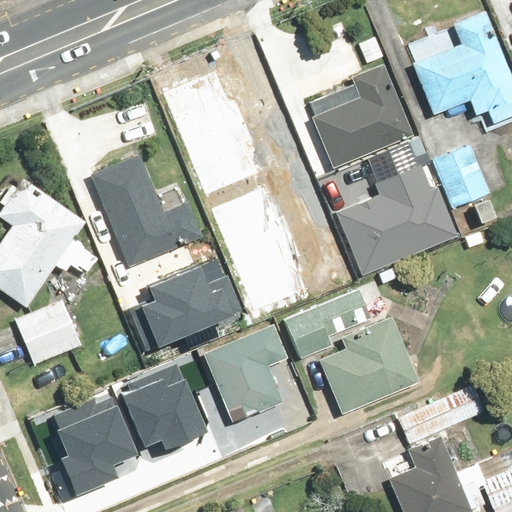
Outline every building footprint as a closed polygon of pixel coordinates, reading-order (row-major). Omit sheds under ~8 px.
[(511,117),(511,89),(482,16),(450,29),(457,48),(411,67),(432,118),(468,104),(474,119),(484,115),(489,126),(511,117)] [(308,120),(330,171),(410,136),(380,66),(348,80),(356,99),(308,120)] [(272,225),(278,119),(224,116),(217,222),(272,225)] [(470,144),(431,159),(450,205),(488,189),(470,144)] [(136,157),(88,177),(125,267),(199,237),(185,205),(160,215),(136,157)] [(376,188),(333,206),(360,271),(457,231),(435,178),(430,180),(421,160),(373,180),(376,188)] [(0,239),(0,294),(23,311),(83,226),(16,180),(0,202),(0,224),(7,229),(0,239)] [(156,295),(131,306),(148,347),(244,307),(227,267),(203,277),(197,262),(151,282),(156,295)] [(357,290),(282,322),(298,359),(330,345),(326,338),(370,319),(357,290)] [(59,298),(14,317),(34,363),(79,344),(59,298)] [(341,349),(317,360),(341,417),(417,383),(388,316),(337,338),(341,349)] [(201,351),(227,422),(290,400),(277,364),(288,360),(275,324),(201,351)] [(122,386),(145,444),(164,436),(168,448),(212,431),(184,362),(122,386)] [(470,385),(396,415),(407,442),(481,412),(470,385)] [(59,459),(72,493),(117,477),(112,464),(139,454),(116,392),(51,416),(67,457),(59,459)] [(414,470),(387,482),(399,511),(469,511),(437,438),(406,452),(414,470)]
